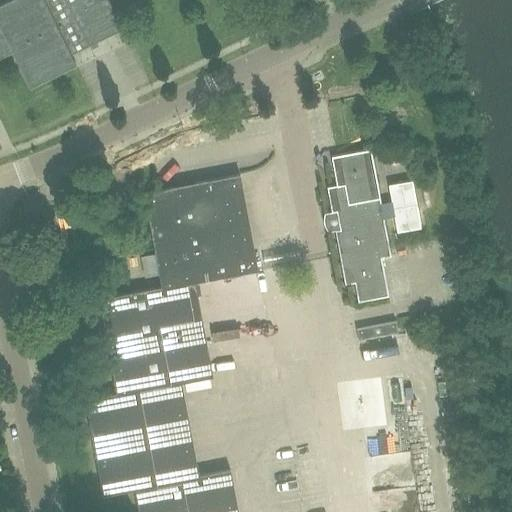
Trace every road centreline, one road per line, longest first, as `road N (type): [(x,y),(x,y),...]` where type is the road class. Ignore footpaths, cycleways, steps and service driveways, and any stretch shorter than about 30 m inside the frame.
road 1 (residential): [(0,180),(385,0)]
road 2 (residential): [(43,511),(0,275)]
